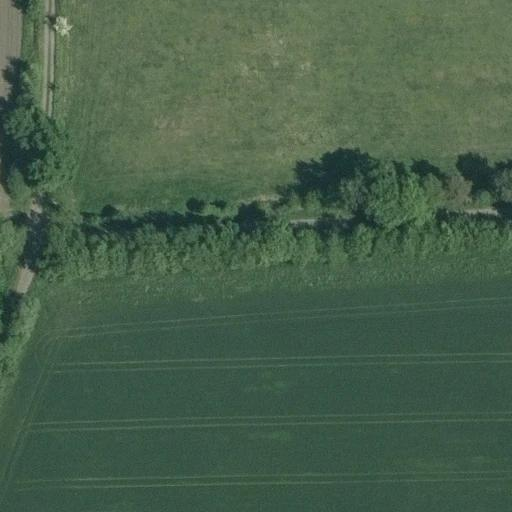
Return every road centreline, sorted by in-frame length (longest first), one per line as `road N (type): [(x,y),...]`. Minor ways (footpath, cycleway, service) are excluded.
road 1 (unclassified): [(511,214),(46,241)]
road 2 (track): [(53,0),(46,241)]
road 3 (unclassified): [(46,241),(0,360)]
